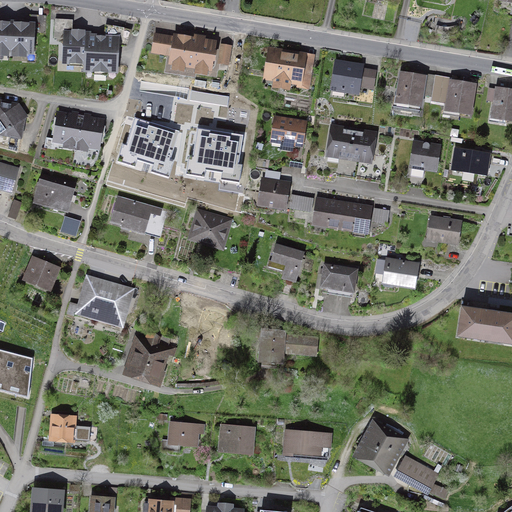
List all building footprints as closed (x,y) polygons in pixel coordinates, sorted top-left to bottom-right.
[(0,49),(31,52),(32,32),(44,33),(45,16),(30,15),(27,26),(15,25),(15,22),(8,22),(8,25),(0,24),(0,49)] [(86,68),(88,35),(71,34),(72,20),(55,19),(54,38),(66,39),(65,61),(86,62),(86,68)] [(88,35),(86,68),(115,70),(116,44),(126,45),(131,30),(106,25),(104,38),(88,38),(88,35)] [(171,63),(209,70),(211,60),(214,61),(215,53),(212,52),(214,43),(203,41),(204,38),(195,37),(195,40),(175,36),(175,39),(156,36),(153,51),(172,55),(171,63)] [(230,47),(221,46),(219,62),(227,63),(230,47)] [(307,87),(311,61),(302,59),(303,57),(270,52),(265,76),(275,78),(274,86),(288,89),(290,80),(298,81),(297,86),(307,87)] [(372,86),(375,72),(361,69),(361,67),(346,64),(346,67),(336,65),(333,85),(342,86),(341,90),(357,92),(358,83),(372,86)] [(420,106),(425,77),(401,73),(396,103),(420,106)] [(470,114),(474,85),(451,81),(449,94),(434,92),(433,101),(444,103),(443,110),(470,114)] [(511,120),(511,90),(497,88),(497,90),(489,88),(487,101),(495,102),(492,118),(511,120)] [(191,91),(190,100),(227,106),(228,97),(191,91)] [(8,135),(20,137),(24,114),(18,113),(19,107),(0,103),(0,123),(9,125),(8,135)] [(76,148),(80,118),(58,115),(53,139),(66,141),(65,146),(76,148)] [(80,118),(76,148),(86,150),(87,145),(99,147),(103,122),(80,118)] [(177,131),(136,119),(128,147),(123,145),(118,160),(135,165),(137,158),(155,163),(152,171),(168,176),(173,161),(169,160),(177,131)] [(296,144),(294,157),(303,159),(305,145),(300,145),(303,123),(277,119),(274,141),(296,144)] [(337,155),(349,157),(353,131),(333,128),(329,152),(337,153),(337,155)] [(242,136),(199,129),(194,158),(190,157),(187,173),(204,176),(205,168),(223,170),(222,178),(238,180),(241,166),(237,165),(242,136)] [(353,131),(349,157),(359,159),(361,159),(362,157),(369,158),(373,135),(353,131)] [(423,145),(416,144),(411,176),(423,178),(425,168),(434,169),(438,147),(429,146),(428,144),(427,143),(424,143),(423,145)] [(475,174),(486,176),(490,153),(455,148),(452,167),(475,171),(475,174)] [(357,172),(381,176),(384,157),(375,156),(375,160),(369,160),(368,160),(369,158),(362,157),(361,159),(359,159),(357,172)] [(0,189),(11,192),(18,169),(0,164),(0,189)] [(44,205),(67,212),(75,185),(42,175),(35,198),(45,200),(44,205)] [(264,180),(260,201),(268,202),(268,205),(284,207),(287,184),(264,180)] [(132,225),(130,230),(143,233),(151,207),(117,197),(110,221),(123,225),(123,222),(132,225)] [(298,209),(299,198),(291,197),(289,208),(298,209)] [(299,198),(298,209),(311,211),(312,200),(299,198)] [(326,225),(340,227),(344,204),(318,200),(315,220),(327,222),(326,225)] [(369,208),(344,204),(340,227),(354,230),(354,227),(366,229),(369,208)] [(386,223),(388,212),(375,210),(373,221),(386,223)] [(197,220),(192,237),(221,246),(228,221),(196,212),(194,219),(197,220)] [(66,213),(61,228),(77,233),(81,218),(66,213)] [(440,240),(439,241),(457,244),(461,222),(431,217),(427,238),(440,240)] [(276,245),(272,261),(286,265),(283,278),(295,281),(304,253),(276,245)] [(226,257),(223,270),(231,273),(235,260),(226,257)] [(35,282),(50,287),(58,269),(33,259),(25,279),(35,283),(35,282)] [(393,285),(414,288),(418,264),(387,259),(383,279),(394,281),(393,285)] [(329,286),(328,293),(352,297),(356,271),(325,266),(322,285),(329,286)] [(131,289),(89,277),(80,308),(122,320),(131,289)] [(511,314),(462,307),(458,332),(511,340),(511,314)] [(263,330),(260,361),(262,361),(261,367),(276,369),(277,362),(281,363),(282,348),(289,349),(288,352),(316,354),(317,339),(283,336),(284,332),(263,330)] [(129,371),(156,381),(171,338),(163,336),(161,337),(159,342),(157,341),(158,337),(148,334),(145,344),(139,342),(129,371)] [(32,358),(0,349),(0,390),(28,398),(32,358)] [(53,416),(51,438),(72,440),(74,418),(53,416)] [(172,423),(169,450),(179,451),(179,444),(195,445),(196,433),(203,433),(203,426),(172,423)] [(222,428),(221,447),(251,450),(252,430),(222,428)] [(376,429),(361,456),(384,468),(389,460),(394,463),(400,452),(394,449),(399,441),(376,429)] [(293,451),(318,453),(319,445),(329,446),(329,435),(287,432),(285,454),(293,454),(293,451)] [(183,454),(182,470),(197,471),(199,455),(183,454)] [(223,459),(222,473),(231,474),(232,460),(223,459)] [(408,460),(399,476),(426,491),(435,475),(408,460)] [(276,462),(275,477),(291,478),(292,464),(276,462)] [(447,491),(432,485),(429,491),(444,498),(447,491)] [(34,489),(31,511),(62,511),(63,491),(34,489)] [(92,497),(91,511),(111,511),(113,498),(92,497)] [(187,511),(188,501),(170,500),(170,503),(151,501),(150,505),(145,504),(144,511),(187,511)]
